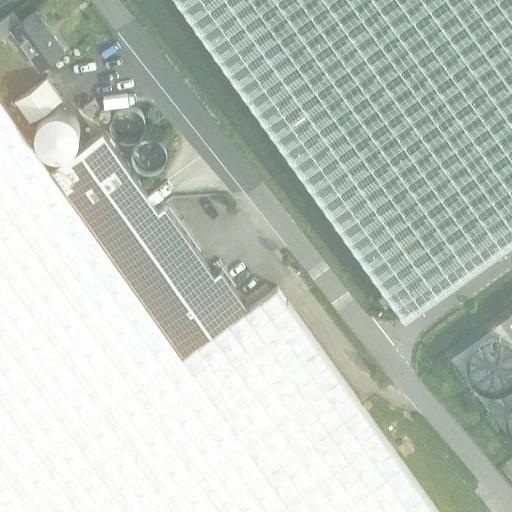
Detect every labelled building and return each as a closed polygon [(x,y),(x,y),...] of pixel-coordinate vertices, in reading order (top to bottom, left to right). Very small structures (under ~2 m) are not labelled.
[(511,0),(180,0),(406,315),(511,239),(511,0)] [(12,12),(0,20),(0,38),(11,30),(39,68),(65,50),(36,11),(19,23),(12,12)] [(46,74),(12,99),(28,120),(61,96),(46,74)] [(0,94),(0,511),(439,511),(361,402),(278,286),(248,305),(184,350),(51,166),(0,94)] [(94,99),(83,106),(89,114),(99,107),(94,99)] [(103,128),(51,166),(184,350),(248,305),(222,267),(215,272),(166,202),(159,206),(148,191),(103,128)] [(511,352),(508,349),(501,345),(494,343),(490,343),(484,343),(478,345),(472,347),(468,350),(464,355),(461,360),(459,366),(458,372),(458,378),(459,385),(462,391),(466,395),(471,400),(477,403),(483,405),(489,405),(494,405),(501,403),(506,400),(511,396),(511,395),(511,352)]
